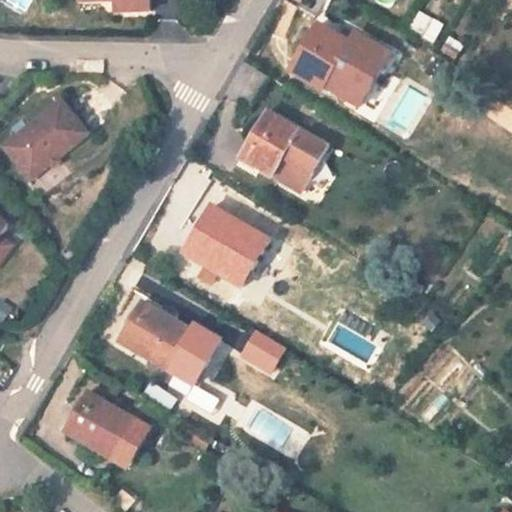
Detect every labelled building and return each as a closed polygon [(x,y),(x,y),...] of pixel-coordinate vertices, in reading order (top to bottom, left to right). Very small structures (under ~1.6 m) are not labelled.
[(151,12),(151,0),(79,0),(79,2),(101,1),(100,0),(115,0),(116,13),(151,12)] [(443,27),(422,14),(410,33),(431,46),(443,27)] [(319,26),(292,73),(325,91),(327,86),(351,45),(319,26)] [(357,36),(351,45),(327,86),(361,106),(390,56),(357,36)] [(460,53),(446,45),(441,52),(456,61),(460,53)] [(62,101),(5,148),(33,181),(89,135),(62,101)] [(242,159),(302,193),(329,147),(269,112),(242,159)] [(245,227),(213,209),(186,255),(242,288),(261,256),(236,242),(245,227)] [(0,238),(1,238),(9,227),(0,220),(0,238)] [(0,262),(13,246),(1,238),(0,238),(0,262)] [(120,343),(170,372),(193,332),(144,302),(120,343)] [(171,410),(177,402),(153,385),(147,393),(171,410)] [(111,460),(135,420),(90,394),(66,433),(111,460)] [(185,421),(177,435),(205,452),(213,438),(185,421)]
